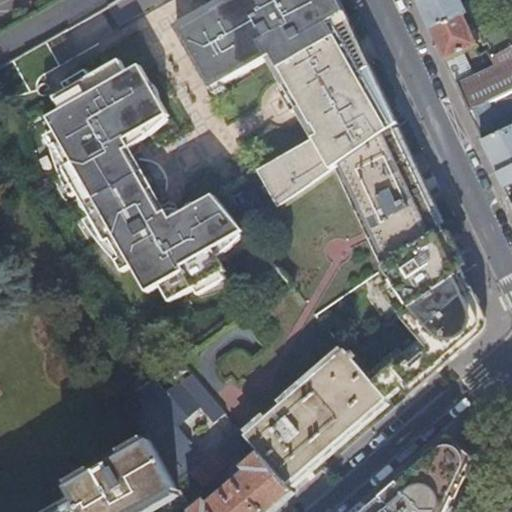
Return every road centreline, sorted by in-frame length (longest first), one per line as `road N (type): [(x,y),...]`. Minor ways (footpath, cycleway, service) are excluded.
road 1 (tertiary): [(378,0),(511,279)]
road 2 (unknown): [(0,266),(41,484),(26,511)]
road 3 (residential): [(511,348),(318,511)]
